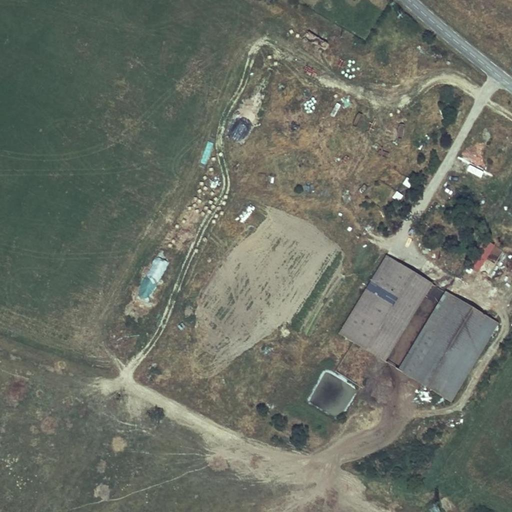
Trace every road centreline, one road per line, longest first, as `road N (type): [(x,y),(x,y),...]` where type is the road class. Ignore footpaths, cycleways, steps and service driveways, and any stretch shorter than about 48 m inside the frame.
road 1 (track): [(0,336),(403,511)]
road 2 (tertiary): [(409,0),(511,84)]
